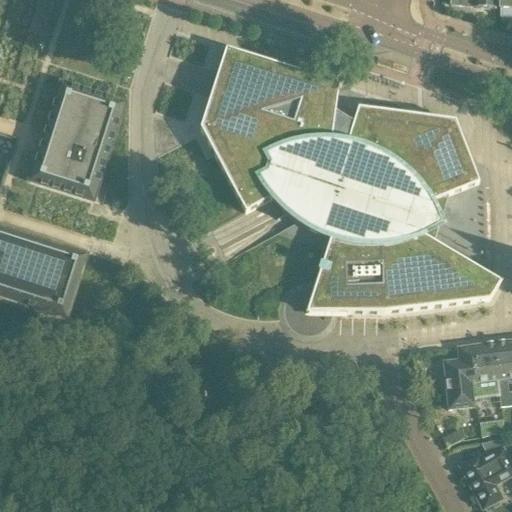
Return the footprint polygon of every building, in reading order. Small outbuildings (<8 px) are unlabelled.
[(184,166),(225,179),(223,176),(202,128),(191,125),(215,49),(153,29),(133,91),(34,59),(52,0),(0,0),(0,412),(31,423),(116,160),(135,167),(184,166)] [(495,11),(495,0),(450,0),(450,8),(495,11)] [(511,0),(499,0),(499,11),(511,11),(511,0)] [(306,315),(383,317),(489,303),(500,285),(433,245),(441,222),(443,222),(445,222),(446,222),(447,221),(448,220),(449,219),(449,218),(450,216),(450,215),(449,213),(449,212),(448,211),(447,210),(446,209),(445,208),(448,198),(478,186),(454,125),(357,111),(353,126),(335,115),(336,106),(339,88),(225,52),(199,132),(223,176),(225,179),(245,217),(273,201),(278,208),(289,220),(291,222),(295,226),(302,230),(309,234),(316,238),(323,241),(329,243),(321,268),(320,267),(318,274),(319,275),(306,315)] [(511,344),(494,346),(496,369),(501,410),(511,409),(510,395),(508,395),(507,381),(511,380),(511,344)] [(496,369),(494,346),(474,349),(476,363),(473,363),(475,385),(496,383),(498,396),(491,397),(493,411),(501,410),(496,369)] [(449,413),(474,410),(471,386),(475,385),(473,363),(476,363),(474,349),(457,351),(459,363),(443,365),(449,413)] [(459,431),(442,441),(447,450),(464,441),(459,431)] [(480,459),(460,470),(482,511),(502,502),(495,488),(511,478),(511,467),(504,452),(507,451),(503,443),(480,446),(488,461),(482,464),(480,459)]
